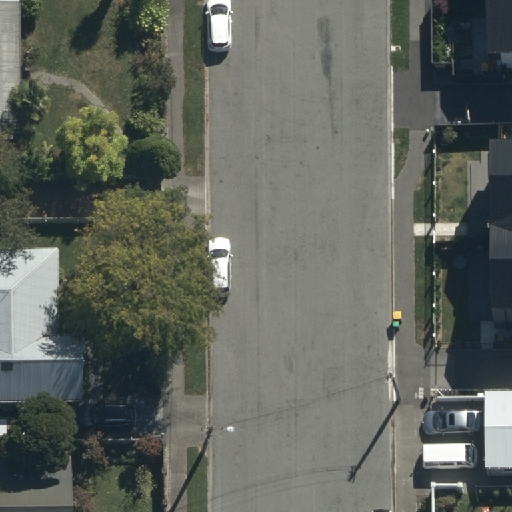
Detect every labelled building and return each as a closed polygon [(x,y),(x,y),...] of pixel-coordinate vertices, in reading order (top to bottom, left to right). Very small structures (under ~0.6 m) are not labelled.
[(511,0),(496,0),(497,70),(511,69),(511,0)] [(0,164),(2,164),(1,157),(23,157),(19,22),(0,22),(0,164)] [(511,150),(493,151),(494,326),(511,326),(511,150)] [(0,429),(81,428),(80,361),(58,361),(56,273),(0,274),(0,429)] [(511,407),(487,409),(488,487),(511,486),(511,407)] [(0,483),(0,511),(71,511),(72,485),(0,483)]
